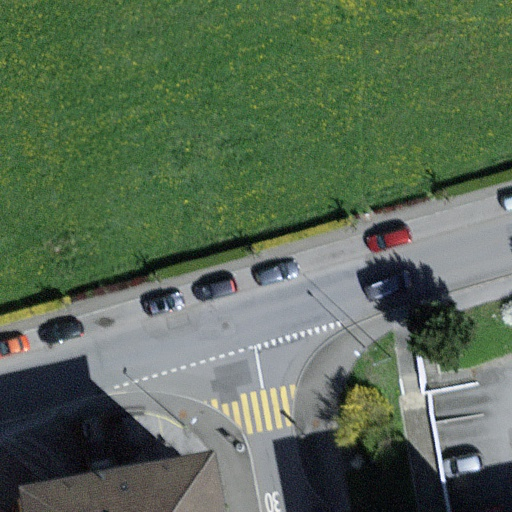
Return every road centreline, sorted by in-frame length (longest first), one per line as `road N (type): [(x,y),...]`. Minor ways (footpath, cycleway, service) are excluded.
road 1 (residential): [(511,245),(245,322)]
road 2 (residential): [(245,322),(0,393)]
road 3 (residential): [(245,322),(280,511)]
